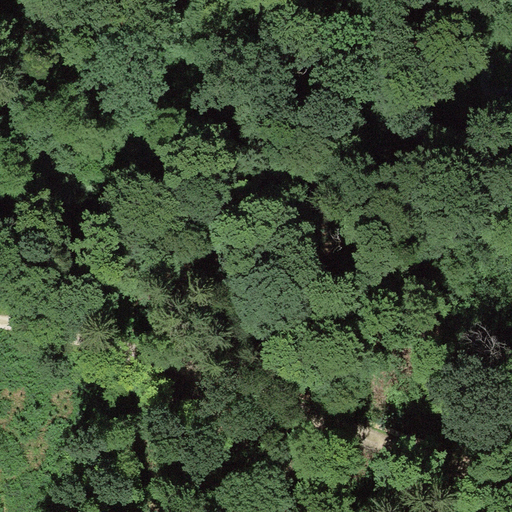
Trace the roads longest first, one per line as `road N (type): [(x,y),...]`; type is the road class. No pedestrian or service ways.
road 1 (track): [(511,485),(116,347),(0,322)]
road 2 (track): [(0,43),(110,29),(211,31),(338,0)]
